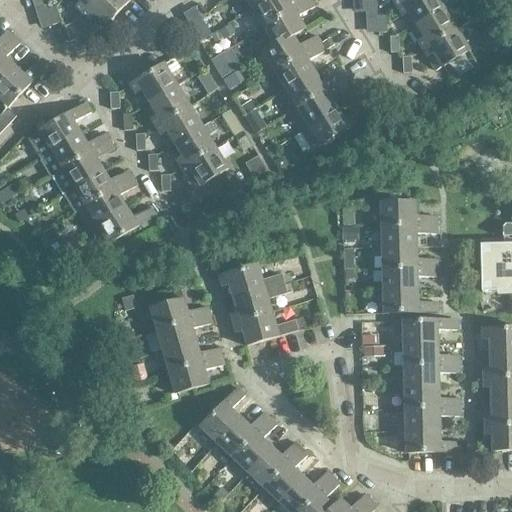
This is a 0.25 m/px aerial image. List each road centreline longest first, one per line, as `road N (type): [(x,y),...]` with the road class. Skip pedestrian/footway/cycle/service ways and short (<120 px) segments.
road 1 (residential): [(279,415),(241,375),(322,370),(330,384),(333,455)]
road 2 (residential): [(511,490),(380,490),(333,455)]
road 3 (residential): [(179,235),(86,78)]
road 4 (residential): [(86,78),(203,0)]
